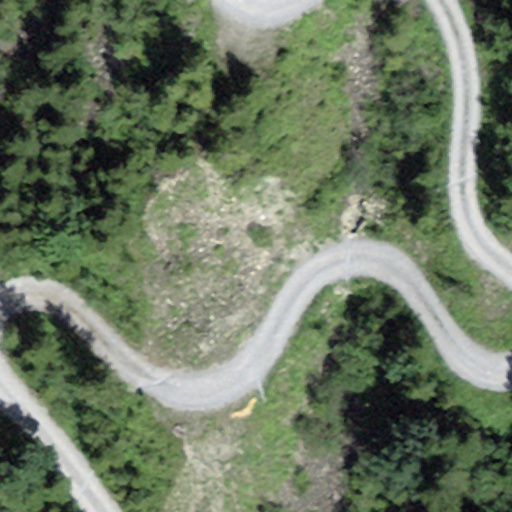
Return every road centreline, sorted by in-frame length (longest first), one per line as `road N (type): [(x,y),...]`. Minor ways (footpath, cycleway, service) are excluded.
road 1 (track): [(0,308),(25,297),(54,302),(140,382),(193,391),(244,370),(323,265),(368,257),(417,295),(463,358),(481,369),(511,369)]
road 2 (track): [(511,276),(466,217),(462,52),(440,0)]
road 3 (track): [(104,511),(0,380)]
